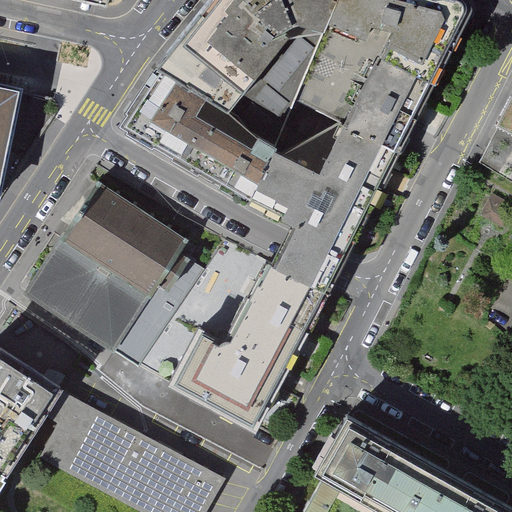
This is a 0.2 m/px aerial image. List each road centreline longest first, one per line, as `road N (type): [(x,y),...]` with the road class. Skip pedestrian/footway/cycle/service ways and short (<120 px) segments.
road 1 (residential): [(377,290),(87,133)]
road 2 (residential): [(511,28),(377,290)]
road 3 (residential): [(511,464),(341,367)]
road 4 (residential): [(341,367),(256,511)]
road 5 (unclassified): [(87,133),(0,261)]
road 6 (residential): [(137,48),(95,79),(0,61)]
road 7 (residential): [(137,48),(0,7)]
